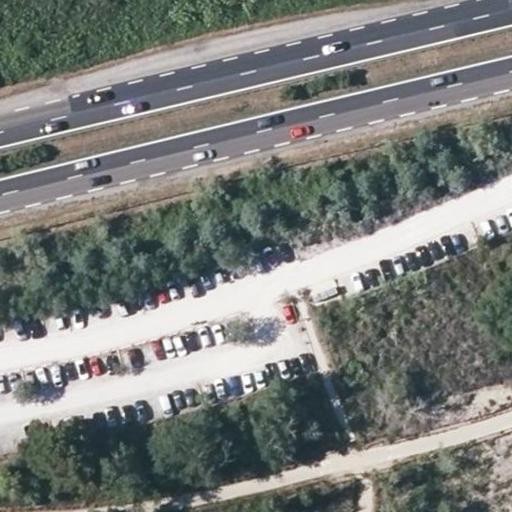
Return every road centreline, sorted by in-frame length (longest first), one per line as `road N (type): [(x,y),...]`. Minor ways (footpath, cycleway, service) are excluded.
road 1 (trunk): [(0,195),(511,72)]
road 2 (trunk): [(511,7),(0,128)]
